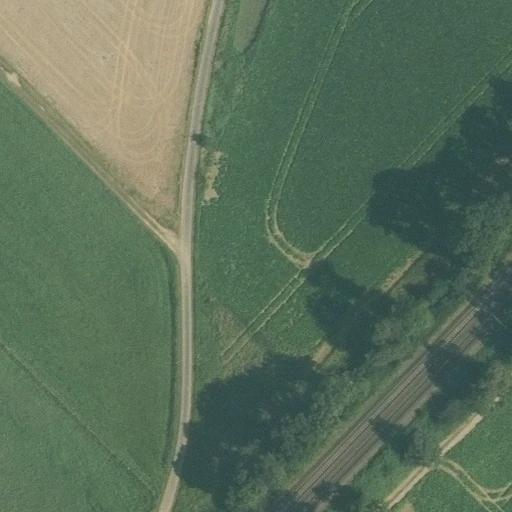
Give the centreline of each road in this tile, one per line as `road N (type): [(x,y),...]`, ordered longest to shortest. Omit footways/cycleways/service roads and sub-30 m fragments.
road 1 (track): [(188,263),(217,0)]
road 2 (track): [(0,77),(188,263)]
road 3 (track): [(164,511),(184,452),(188,263)]
road 4 (track): [(511,406),(410,511)]
